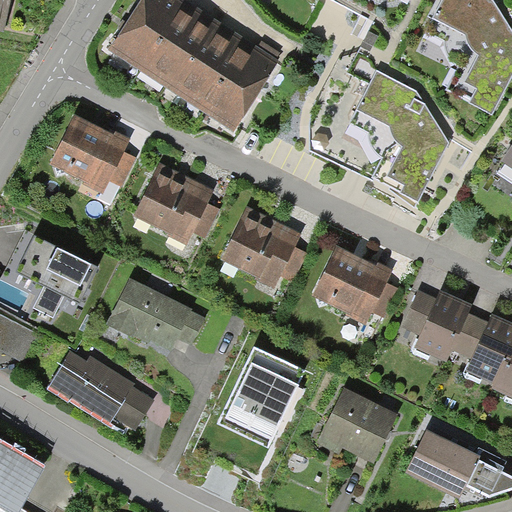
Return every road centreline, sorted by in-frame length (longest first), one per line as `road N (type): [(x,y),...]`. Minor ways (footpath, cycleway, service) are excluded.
road 1 (residential): [(54,69),(511,288)]
road 2 (residential): [(185,511),(0,405)]
